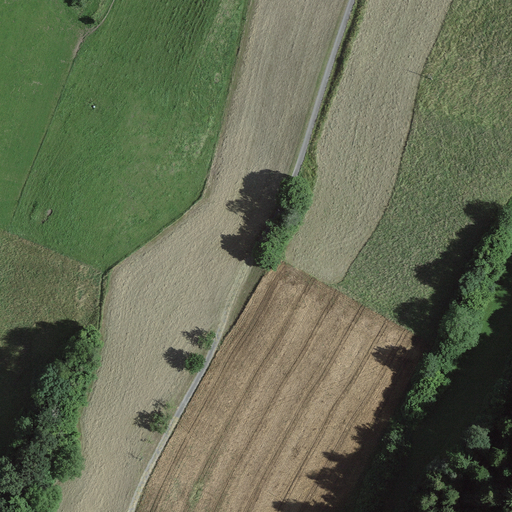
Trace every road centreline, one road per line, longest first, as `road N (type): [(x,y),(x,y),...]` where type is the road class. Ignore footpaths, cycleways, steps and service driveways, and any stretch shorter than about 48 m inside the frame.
road 1 (track): [(131,511),(297,168),(353,0)]
road 2 (track): [(455,511),(511,403)]
